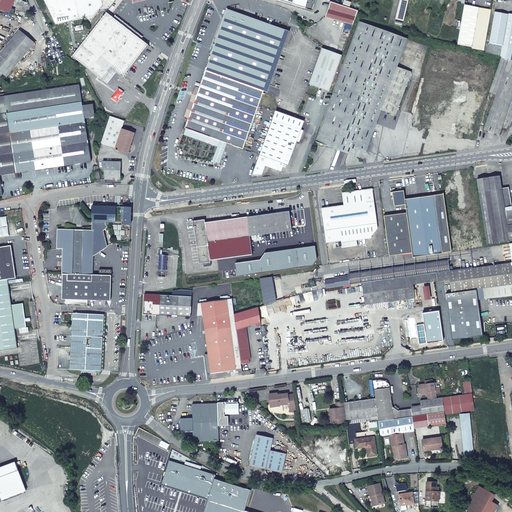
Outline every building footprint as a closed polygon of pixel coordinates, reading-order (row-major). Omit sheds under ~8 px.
[(1,0),(0,4),(0,10),(10,13),(15,0),(1,0)] [(44,0),(56,24),(88,17),(90,18),(93,21),(101,10),(110,8),(116,0),(44,0)] [(332,2),(326,17),(353,24),(359,10),(332,2)] [(492,9),(465,4),(458,44),(485,52),(492,9)] [(234,12),(228,10),(207,70),(265,90),(286,31),(234,12)] [(72,56),(103,80),(107,84),(116,73),(122,78),(148,45),(141,39),(143,37),(115,15),(113,18),(107,12),(72,56)] [(511,14),(496,12),(490,43),(511,46),(511,14)] [(359,149),(367,151),(382,110),(396,115),(412,72),(398,67),(408,39),(360,21),(317,142),(356,156),(359,149)] [(19,30),(0,52),(0,71),(6,77),(35,43),(19,30)] [(290,32),(286,31),(265,90),(269,92),(290,32)] [(490,92),(497,94),(509,59),(502,56),(490,92)] [(511,59),(509,59),(497,94),(485,129),(500,135),(503,127),(504,124),(509,125),(510,126),(511,121),(511,59)] [(265,90),(207,70),(203,79),(199,78),(188,108),(192,110),(189,120),(190,120),(231,134),(248,140),(265,90)] [(95,116),(93,104),(82,106),(79,85),(0,96),(0,195),(3,195),(0,178),(0,175),(91,161),(85,118),(95,116)] [(299,119),(277,110),(253,176),(263,175),(266,166),(282,171),(284,167),(285,164),(288,165),(289,165),(302,129),(296,127),(299,119)] [(128,153),(134,134),(121,129),(124,121),(111,116),(101,143),(116,148),(115,149),(128,153)] [(305,121),(299,119),(296,127),(302,129),(305,121)] [(231,134),(190,120),(188,126),(222,138),(217,152),(224,155),(231,134)] [(103,162),(105,179),(120,179),(121,162),(103,162)] [(499,176),(489,178),(491,190),(501,189),(499,176)] [(511,206),(509,188),(501,189),(491,190),(489,178),(478,179),(487,244),(509,240),(504,207),(511,206)] [(341,241),(356,239),(372,237),(378,228),(372,189),(343,193),(344,205),(322,208),(327,243),(341,241)] [(413,256),(413,257),(442,253),(434,196),(420,197),(405,199),(404,191),(392,192),(394,206),(405,204),(407,212),(394,214),(384,215),(390,255),(402,253),(403,256),(409,256),(409,253),(412,252),(413,256)] [(131,225),(131,207),(92,206),(93,222),(94,222),(94,230),(59,229),(58,249),(64,249),(63,275),(68,275),(68,300),(89,301),(111,301),(112,275),(92,275),(93,257),(98,254),(98,247),(102,247),(102,230),(105,227),(106,221),(122,222),(121,225),(131,225)] [(205,220),(193,222),(193,227),(194,227),(199,262),(253,255),(252,246),(257,246),(255,235),(292,230),(289,211),(205,223),(205,220)] [(357,246),(356,239),(341,241),(342,248),(357,246)] [(0,278),(7,278),(15,276),(11,244),(0,245),(0,278)] [(441,272),(450,271),(449,260),(349,274),(350,284),(363,283),(412,276),(441,272)] [(482,288),(484,300),(511,296),(511,270),(511,268),(511,267),(511,262),(486,266),(489,287),(482,288)] [(489,287),(486,266),(468,268),(471,290),(476,289),(482,288),(489,287)] [(471,290),(468,268),(450,271),(441,272),(442,281),(450,280),(452,294),(446,295),(452,340),(483,336),(476,289),(471,290)] [(442,281),(441,272),(412,276),(413,285),(442,281)] [(413,285),(412,276),(363,283),(365,305),(415,298),(413,285)] [(11,303),(7,278),(0,278),(0,348),(17,346),(14,327),(26,325),(25,320),(29,319),(28,315),(25,316),(23,301),(11,303)] [(326,288),(336,286),(335,279),(325,280),(326,288)] [(173,296),(145,294),(144,314),(190,317),(192,297),(173,296)] [(261,322),(259,307),(234,314),(241,364),(249,363),(249,359),(250,359),(246,326),(261,322)] [(70,369),(100,371),(103,315),(73,313),(70,369)] [(229,317),(204,325),(206,336),(209,356),(211,373),(236,370),(229,317)] [(390,388),(386,383),(386,382),(379,380),(373,381),(376,399),(378,420),(379,421),(401,418),(400,410),(398,410),(392,406),(390,388)] [(421,407),(422,415),(427,414),(444,412),(442,398),(436,398),(434,383),(419,385),(420,393),(427,392),(428,400),(420,401),(421,407)] [(296,411),(294,394),(288,395),(287,393),(281,394),(274,395),(274,394),(268,394),(270,404),(274,403),(275,405),(288,403),(290,412),(296,411)] [(445,415),(475,411),(472,394),(442,398),(444,412),(445,415)] [(351,419),(352,420),(371,417),(372,421),(378,420),(376,399),(345,403),(347,420),(351,419)] [(343,403),(343,402),(336,403),(337,407),(337,408),(334,409),(329,409),(330,414),(331,414),(332,424),(346,422),(345,420),(343,403)] [(218,440),(217,403),(192,404),(192,418),(180,418),(180,430),(186,430),(186,432),(192,431),(193,438),(200,441),(218,440)] [(413,416),(422,415),(421,407),(412,408),(413,416)] [(401,418),(413,416),(412,408),(400,410),(401,418)] [(445,415),(444,412),(427,414),(429,426),(446,423),(445,415)] [(401,418),(379,421),(381,436),(391,435),(392,446),(396,445),(398,458),(407,457),(405,444),(404,444),(402,433),(411,432),(412,437),(416,437),(413,416),(401,418)] [(462,421),(465,459),(472,458),(468,421),(462,421)] [(282,473),(286,454),(270,450),(271,444),(273,439),(257,435),(250,465),(282,473)] [(375,437),(356,439),(357,448),(362,447),(362,445),(366,445),(368,446),(369,451),(367,451),(368,457),(377,455),(375,437)] [(423,440),(424,449),(433,448),(434,450),(443,449),(441,438),(423,440)] [(270,450),(286,454),(287,448),(271,444),(270,450)] [(27,491),(16,461),(0,467),(0,494),(1,494),(3,500),(27,491)] [(216,475),(169,461),(162,484),(208,499),(203,511),(249,511),(245,510),(251,490),(215,479),(216,475)] [(427,491),(426,500),(439,501),(439,492),(438,492),(438,488),(436,488),(436,483),(427,483),(426,491),(427,491)] [(380,484),(368,487),(370,496),(372,495),(375,505),(385,503),(380,484)] [(494,511),(498,505),(489,500),(493,494),(479,486),(466,510),(470,511),(494,511)] [(406,495),(399,496),(401,505),(414,503),(412,493),(406,494),(406,495)]
